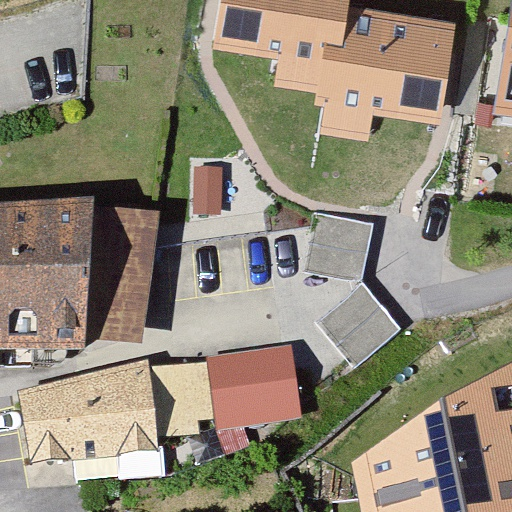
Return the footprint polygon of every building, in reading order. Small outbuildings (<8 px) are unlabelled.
[(354,0),(218,0),(212,39),(291,48),(286,78),(341,87),(335,125),(374,133),(380,103),(454,112),(465,24),(354,13),(354,0)] [(511,0),(494,112),(511,114),(511,0)] [(221,166),(196,166),(197,216),(222,216),(221,166)] [(92,205),(0,208),(0,350),(86,348),(85,338),(92,205)] [(157,212),(92,205),(85,338),(140,337),(157,212)] [(373,225),(315,214),(304,271),(362,282),(373,225)] [(400,330),(363,285),(317,324),(354,368),(400,330)] [(205,363),(24,388),(34,461),(215,435),(205,363)] [(511,511),(511,366),(354,458),(364,511),(511,511)]
